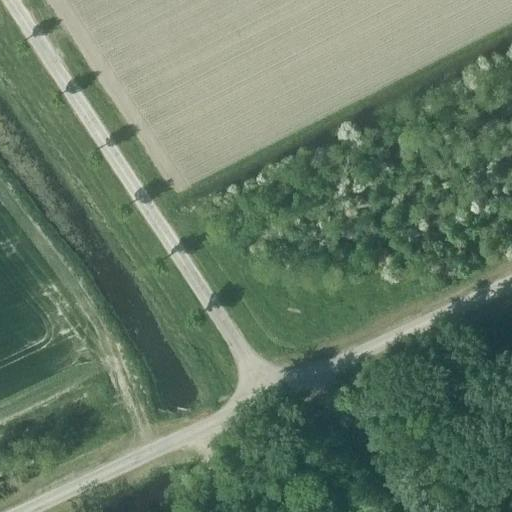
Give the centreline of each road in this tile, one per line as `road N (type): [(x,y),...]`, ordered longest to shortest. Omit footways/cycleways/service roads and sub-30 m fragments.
road 1 (unclassified): [(267,393),(9,0)]
road 2 (unclassified): [(22,511),(267,393)]
road 3 (unclassified): [(267,393),(511,282)]
